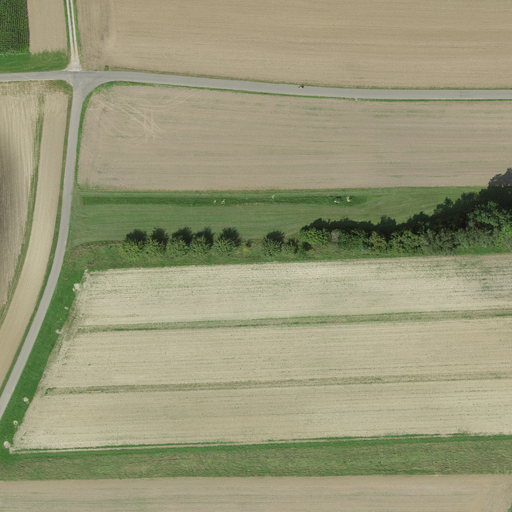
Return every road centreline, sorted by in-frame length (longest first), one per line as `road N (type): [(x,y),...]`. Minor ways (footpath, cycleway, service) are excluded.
road 1 (unclassified): [(511,94),(80,76)]
road 2 (unclassified): [(80,76),(61,245),(0,407)]
